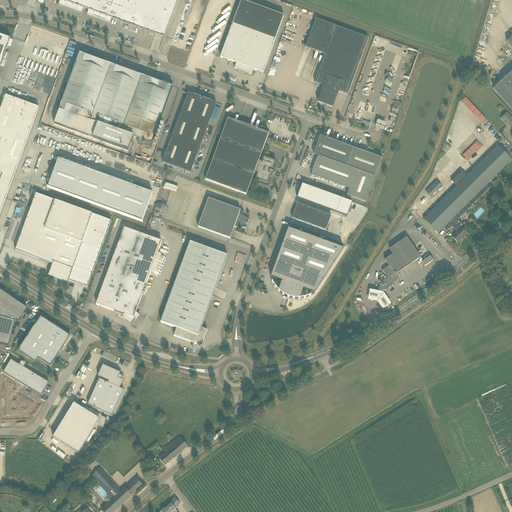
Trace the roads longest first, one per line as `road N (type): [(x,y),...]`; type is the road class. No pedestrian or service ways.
road 1 (track): [(322,353),(321,338),(426,173),(481,0)]
road 2 (unclassified): [(0,14),(28,15),(309,118)]
road 3 (secondary): [(251,372),(322,353),(372,327),(458,266),(511,214)]
road 4 (unclassified): [(235,358),(242,299),(309,118)]
road 5 (tertiary): [(125,511),(231,425),(235,389)]
road 6 (unclassified): [(92,330),(36,428),(0,432)]
road 7 (secondary): [(220,373),(142,356),(92,330)]
